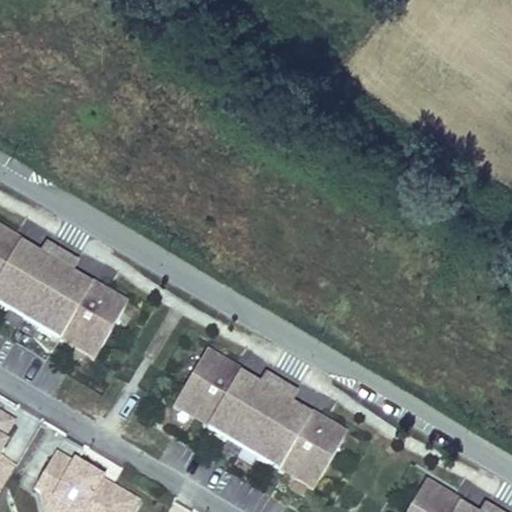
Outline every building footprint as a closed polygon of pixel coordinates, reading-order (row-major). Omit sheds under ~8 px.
[(23,245),(0,231),(0,311),(58,346),(60,344),(96,365),(130,308),(95,288),(97,286),(75,274),(71,281),(37,261),(42,253),(24,243),(23,245)] [(44,250),(42,253),(37,261),(71,281),(75,274),(78,270),(44,250)] [(237,376),(202,355),(168,412),(202,432),(200,434),(273,477),(274,475),(310,496),(344,439),(309,419),(311,417),(289,404),(285,412),(251,391),(256,384),(238,373),(237,376)] [(258,380),(256,384),(251,391),(285,412),(289,404),(292,400),(258,380)] [(0,498),(17,470),(0,460),(0,448),(12,428),(0,420),(0,498)] [(136,511),(141,505),(57,455),(34,493),(39,496),(42,511),(136,511)] [(457,506),(422,485),(406,511),(471,511),(458,504),(457,506)]
